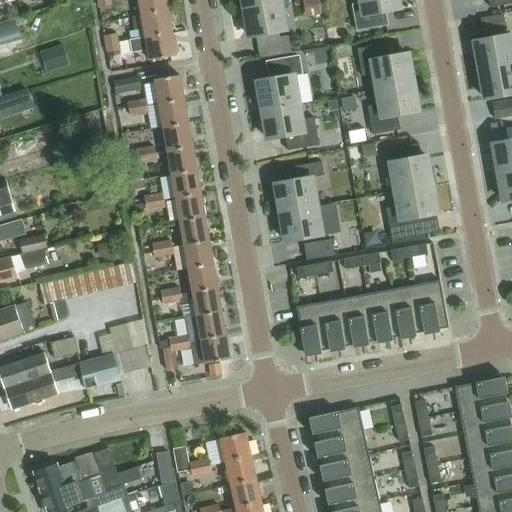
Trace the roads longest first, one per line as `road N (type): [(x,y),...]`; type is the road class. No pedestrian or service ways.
road 1 (residential): [(267,394),(198,0)]
road 2 (residential): [(492,352),(430,0)]
road 3 (unclassified): [(0,453),(92,426),(267,394)]
road 4 (unclassified): [(267,394),(492,352)]
road 5 (residential): [(293,511),(267,394)]
